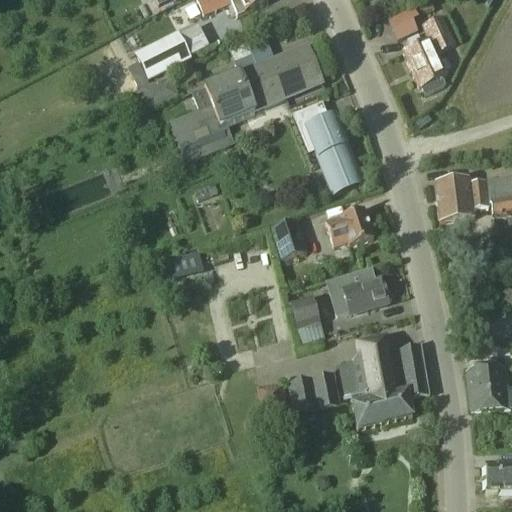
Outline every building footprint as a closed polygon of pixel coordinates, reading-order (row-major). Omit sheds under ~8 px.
[(236,19),(244,16),(267,6),(264,0),(203,0),(196,3),(203,20),(231,8),(236,19)] [(387,23),(392,33),(412,24),(407,14),(387,23)] [(428,45),(402,55),(418,92),(420,91),(424,101),(445,91),(441,82),(445,81),(436,58),(454,49),(440,21),(422,30),(428,45)] [(412,24),(392,33),(396,44),(416,35),(412,24)] [(189,63),(175,36),(135,56),(149,83),(189,63)] [(252,46),(229,55),(234,68),(237,77),(253,116),(322,89),(306,50),(261,68),(257,58),(252,46)] [(197,83),(192,68),(181,72),(187,87),(197,83)] [(180,123),(169,128),(186,169),(234,150),(228,135),(224,128),(253,116),(237,77),(229,81),(205,91),(207,95),(212,111),(180,123)] [(147,103),(168,94),(163,84),(143,92),(147,103)] [(197,112),(209,109),(203,93),(192,97),(197,112)] [(322,105),(292,117),(305,150),(312,147),(333,199),(362,187),(339,130),(333,133),(322,105)] [(468,184),(434,188),(439,227),(472,223),(471,214),(490,212),(492,221),(511,217),(511,181),(485,185),(485,186),(468,188),(468,184)] [(372,243),(363,214),(324,227),(332,253),(348,249),(348,251),(372,243)] [(307,257),(297,226),(270,234),(280,266),(307,257)] [(203,276),(197,253),(163,263),(164,264),(164,266),(168,285),(203,276)] [(325,287),(335,322),(388,307),(388,305),(391,304),(393,301),(391,293),(387,291),(384,292),(381,283),(375,284),(372,274),(325,287)] [(325,344),(313,303),(291,308),(301,351),(325,344)] [(412,423),(408,407),(428,402),(417,354),(383,362),(335,373),(342,404),(348,402),(356,436),(412,423)] [(509,413),(509,412),(511,411),(511,394),(507,395),(505,372),(467,375),(471,416),(509,413)] [(293,421),(340,413),(334,381),(286,389),(293,421)] [(511,469),(485,470),(486,496),(511,495),(511,469)]
